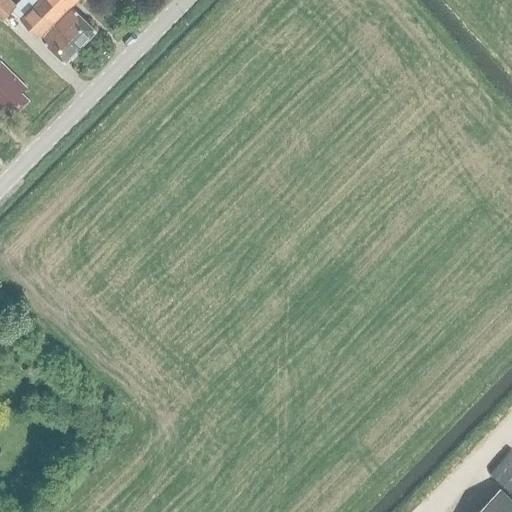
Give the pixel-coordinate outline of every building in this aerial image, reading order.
[(0,0),(0,20),(15,6),(9,0),(0,0)] [(63,62),(76,48),(44,17),(50,10),(40,0),(36,0),(19,19),(63,62)] [(76,48),(93,31),(67,6),(73,0),(40,0),(50,10),(44,17),(76,48)] [(20,92),(24,87),(0,63),(0,111),(2,113),(7,108),(13,113),(27,99),(20,92)] [(511,511),(511,500),(500,488),(475,511),(511,511)]
